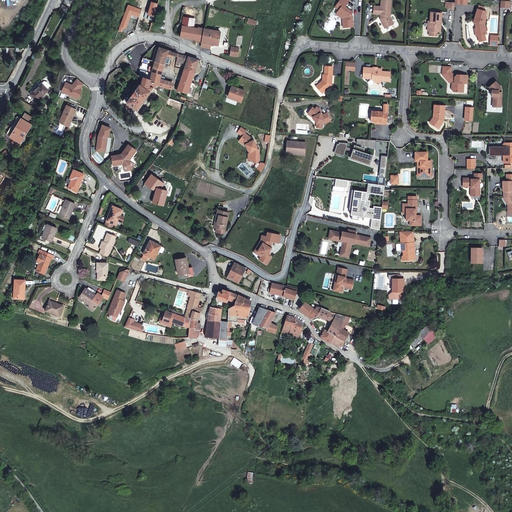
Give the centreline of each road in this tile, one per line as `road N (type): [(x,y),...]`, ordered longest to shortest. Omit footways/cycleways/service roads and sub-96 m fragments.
road 1 (residential): [(511,233),(444,234),(442,140),(400,137),(407,49)]
road 2 (track): [(207,358),(84,421),(0,387)]
road 3 (track): [(511,452),(485,422),(409,410),(357,362)]
road 4 (residential): [(215,282),(303,316),(318,338),(357,362)]
road 5 (residential): [(283,85),(303,43),(407,49)]
road 6 (unknown): [(149,328),(133,304),(143,274),(211,294)]
road 7 (unclassified): [(167,40),(283,85)]
